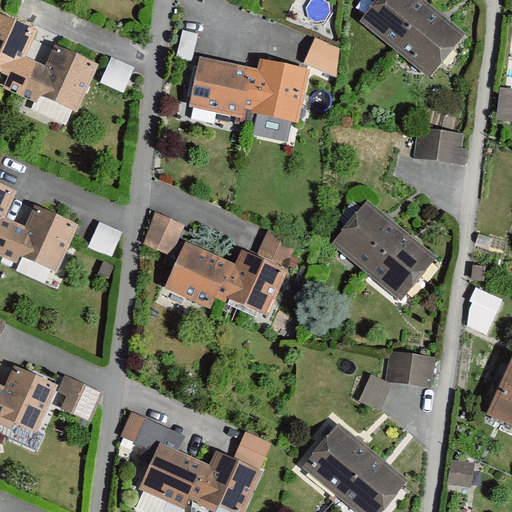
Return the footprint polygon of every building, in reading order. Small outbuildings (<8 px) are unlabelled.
[(414,0),(376,0),(357,25),(431,84),(466,41),(414,0)] [(70,132),(99,69),(51,47),(41,69),(27,63),(38,40),(0,22),(0,80),(8,84),(3,95),(36,110),(33,115),(70,132)] [(304,64),(332,73),(341,46),(313,37),(304,64)] [(124,92),(134,67),(111,58),(101,83),(124,92)] [(258,74),(201,60),(188,113),(239,125),(242,115),(295,128),(307,77),(260,66),(258,74)] [(511,111),(511,96),(499,95),(494,129),(509,131),(511,111)] [(462,140),(414,133),(409,164),(465,171),(468,154),(460,153),(462,140)] [(58,279),(80,231),(34,211),(24,233),(4,224),(15,198),(0,191),(0,264),(17,272),(21,262),(58,279)] [(437,262),(366,205),(329,251),(400,308),(437,262)] [(171,263),(185,231),(156,218),(141,250),(171,263)] [(109,254),(119,232),(102,224),(91,246),(109,254)] [(230,268),(184,248),(164,293),(206,312),(212,299),(266,323),(300,247),(266,231),(254,258),(238,250),(230,268)] [(502,308),(478,298),(462,334),(487,345),(502,308)] [(435,365),(387,357),(382,386),(430,394),(435,365)] [(511,364),(484,424),(511,437),(511,364)] [(55,393),(14,374),(5,395),(0,392),(0,434),(10,438),(14,429),(34,438),(55,393)] [(102,399),(64,382),(57,399),(66,402),(60,415),(90,428),(102,399)] [(444,456),(462,457),(464,433),(457,433),(461,400),(450,399),(444,456)] [(180,444),(133,421),(123,441),(158,458),(139,498),(167,511),(191,511),(193,507),(202,511),(246,511),(262,480),(214,457),(206,473),(174,457),(180,444)] [(249,431),(239,451),(263,463),(273,443),(249,431)] [(391,511),(410,489),(339,431),(303,475),(349,511),(391,511)] [(474,471),(450,467),(446,493),(469,497),(474,471)]
